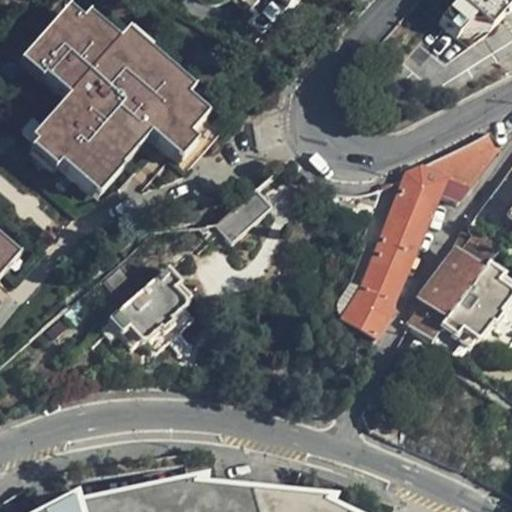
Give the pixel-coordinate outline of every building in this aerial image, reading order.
[(292,0),(274,0),(273,2),(283,11),(292,0)] [(511,0),(470,0),(443,33),(461,47),(477,28),(488,37),(511,8),(511,0)] [(207,116),(134,51),(126,59),(96,32),(91,38),(78,27),(72,33),(58,21),(23,60),(68,100),(33,142),(93,194),(147,134),(172,155),(207,116)] [(16,141),(16,138),(4,126),(0,130),(0,146),(6,152),(16,141)] [(499,151),(486,137),(424,170),(404,180),(358,297),(342,323),(374,344),(388,321),(390,317),(390,315),(393,306),(394,303),(396,297),(398,293),(400,289),(439,201),(457,207),(499,151)] [(258,199),(255,195),(214,232),(231,249),(270,212),(258,199)] [(444,323),(480,276),(486,268),(487,269),(496,256),(474,240),(459,260),(424,306),(444,323)] [(0,272),(11,261),(0,251),(0,272)] [(486,268),(480,276),(444,323),(424,306),(408,329),(430,345),(433,346),(442,333),(454,343),(459,335),(474,346),(477,348),(479,344),(510,305),(511,302),(511,299),(510,298),(496,287),(501,280),(487,269),(486,268)] [(171,295),(178,289),(165,273),(105,325),(116,338),(118,340),(124,336),(135,348),(141,348),(182,313),(182,307),(171,295)] [(496,287),(510,298),(511,296),(511,287),(501,280),(496,287)] [(189,301),(178,289),(171,295),(182,307),(189,301)] [(511,306),(510,305),(479,344),(487,351),(490,353),(498,353),(506,352),(511,343),(511,306)] [(141,348),(151,359),(159,352),(191,325),(182,313),(141,348)] [(116,338),(105,325),(100,319),(93,325),(110,344),(116,338)] [(459,335),(454,343),(467,354),(474,346),(459,335)] [(124,336),(118,340),(129,353),(135,348),(124,336)] [(306,511),(309,506),(181,497),(182,493),(88,511),(306,511)]
